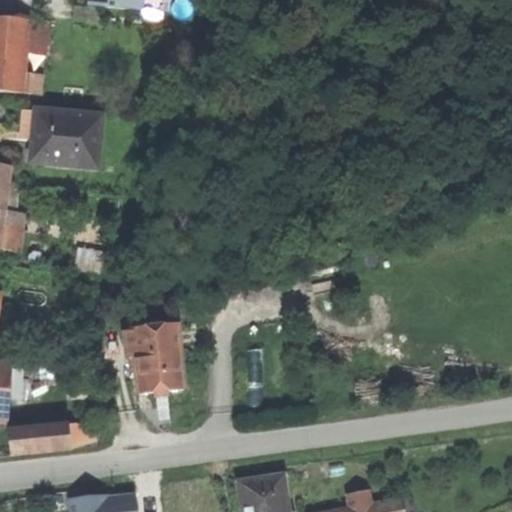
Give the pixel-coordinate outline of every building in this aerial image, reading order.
[(89,0),(89,7),(144,12),(144,0),(89,0)] [(144,0),(144,12),(164,14),(164,0),(144,0)] [(0,92),(41,96),(43,77),(24,76),(26,54),(27,38),(48,40),(50,24),(29,22),(29,21),(0,18),(0,92)] [(47,56),(48,40),(27,38),(26,54),(47,56)] [(32,163),(97,169),(103,118),(27,111),(25,130),(24,141),(34,142),(32,163)] [(0,250),(5,213),(12,167),(0,165),(0,250)] [(24,216),(5,213),(0,250),(0,251),(20,254),(24,216)] [(163,393),(186,391),(178,326),(132,330),(133,333),(124,334),(128,358),(135,357),(139,395),(163,393)] [(0,414),(11,416),(14,365),(0,364),(0,414)] [(94,427),(11,434),(12,456),(73,451),(95,444),(94,427)] [(288,511),(284,478),(239,485),(243,511),(288,511)] [(348,496),(351,511),(357,510),(371,507),(369,492),(348,496)] [(108,496),(70,500),(70,511),(136,511),(135,497),(109,499),(108,496)] [(371,507),(357,510),(357,511),(403,511),(401,502),(371,507)]
